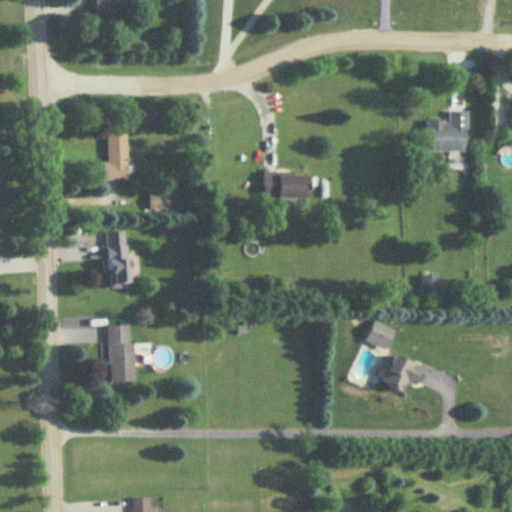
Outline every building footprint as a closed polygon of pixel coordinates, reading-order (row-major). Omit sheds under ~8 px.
[(94,0),(94,21),(115,21),(114,0),(94,0)] [(466,113),(447,113),(447,122),(424,122),(424,153),(466,153),(466,113)] [(104,181),(127,181),(127,136),(104,136),(104,181)] [(308,175),(263,175),(263,200),(308,200),(308,175)] [(166,211),(166,195),(148,195),(148,211),(166,211)] [(107,247),(107,288),(130,287),(129,246),(107,247)] [(436,276),(418,276),(418,299),(436,299),(436,276)] [(384,351),(393,332),(373,322),(363,341),(384,351)] [(133,343),(128,344),(128,326),(107,326),(108,382),(133,382),(133,343)] [(419,387),(425,368),(393,357),(383,384),(404,392),(407,383),(419,387)] [(147,511),(147,500),(128,500),(128,511),(147,511)]
